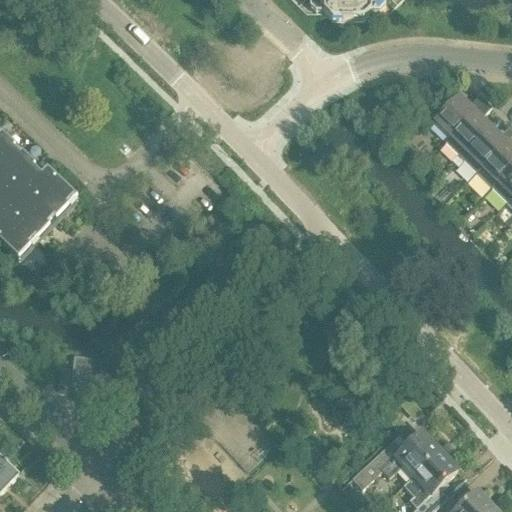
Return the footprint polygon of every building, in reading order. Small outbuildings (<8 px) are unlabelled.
[(311,0),(325,13),(325,17),(333,26),(364,25),(372,17),(372,12),(383,0),(311,0)] [(480,114),(486,107),(479,100),(473,107),(480,114)] [(452,142),(477,117),(460,101),(435,126),(451,141),(452,142)] [(486,107),(480,114),(485,119),(491,112),(486,107)] [(457,169),(493,133),(477,117),(452,142),(451,141),(445,147),(458,159),(452,164),(457,169)] [(478,178),(508,147),(493,133),(457,169),(459,170),(464,165),(478,178)] [(0,247),(19,265),(31,252),(29,250),(36,243),(38,245),(50,232),(48,230),(57,222),(59,223),(69,212),(67,210),(74,203),(76,205),(78,204),(48,175),(39,185),(30,176),(35,170),(22,158),(20,160),(13,154),(15,152),(3,140),(1,142),(0,140),(0,247)] [(493,193),(498,187),(511,172),(511,151),(508,147),(478,178),(493,193)] [(508,208),(511,203),(511,172),(498,187),(493,193),(508,208)] [(111,395),(113,395),(116,369),(77,364),(74,391),(76,391),(76,389),(111,393),(111,395)] [(358,478),(353,483),(362,493),(367,488),(381,475),(387,481),(389,483),(395,477),(404,469),(414,480),(440,456),(423,437),(409,450),(404,455),(395,444),(358,478)] [(438,511),(439,511),(429,501),(440,492),(458,475),(440,456),(414,480),(403,490),(414,501),(409,505),(413,509),(415,511),(438,511)] [(0,497),(1,498),(19,480),(14,475),(0,461),(0,497)] [(492,511),(477,496),(467,505),(459,511),(492,511)]
